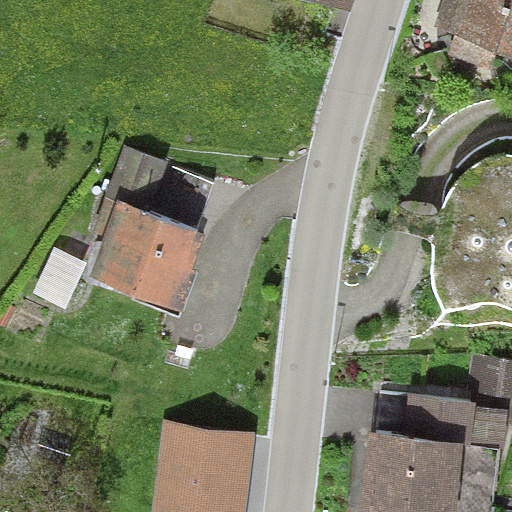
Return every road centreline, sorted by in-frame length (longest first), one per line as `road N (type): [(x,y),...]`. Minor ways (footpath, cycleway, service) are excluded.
road 1 (tertiary): [(299,511),(343,177),(390,0)]
road 2 (track): [(363,103),(66,97),(34,110),(0,170)]
